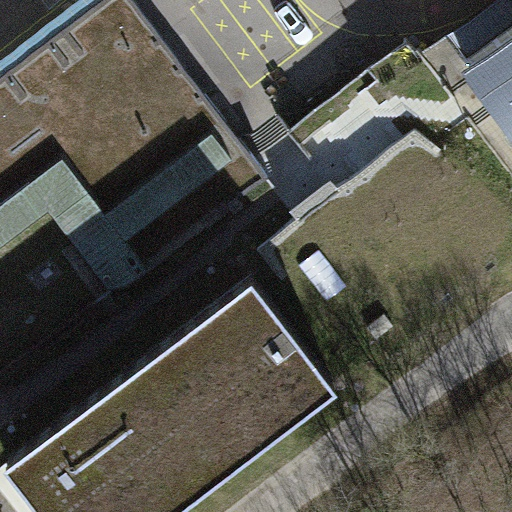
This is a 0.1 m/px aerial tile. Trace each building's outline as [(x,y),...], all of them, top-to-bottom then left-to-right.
[(134,0),(112,0),(0,85),(0,314),(126,284),(268,178),(229,123),(134,0)] [(511,0),(489,0),(447,32),(463,53),(511,16),(511,0)] [(511,16),(463,53),(511,118),(511,16)] [(511,172),(420,50),(264,171),(298,219),(259,250),(353,367),(387,340),(396,345),(415,330),(415,316),(447,306),(499,269),(511,249),(511,172)] [(253,270),(5,458),(46,511),(165,511),(338,381),(253,270)]
